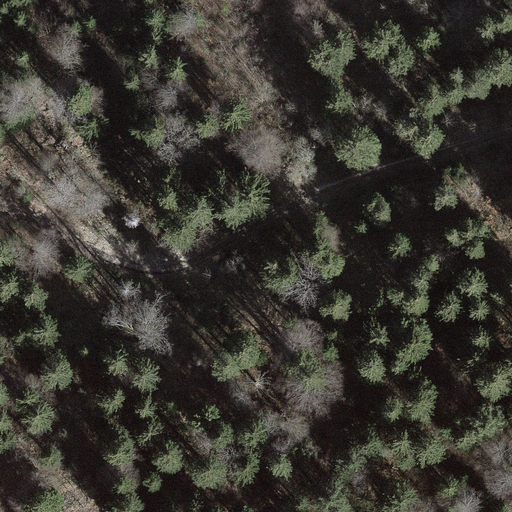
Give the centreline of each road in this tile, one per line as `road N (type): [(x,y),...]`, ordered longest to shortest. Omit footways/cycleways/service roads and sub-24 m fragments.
road 1 (track): [(0,205),(95,253),(152,268),(211,253),(320,194),(511,133)]
road 2 (track): [(268,217),(496,0)]
